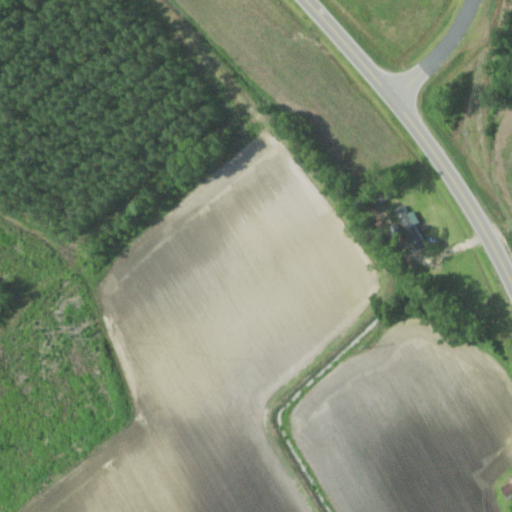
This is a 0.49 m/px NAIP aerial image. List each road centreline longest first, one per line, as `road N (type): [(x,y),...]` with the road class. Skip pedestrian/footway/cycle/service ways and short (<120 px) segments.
road 1 (secondary): [(511,287),(396,96),(307,0)]
road 2 (residential): [(396,96),(468,0)]
